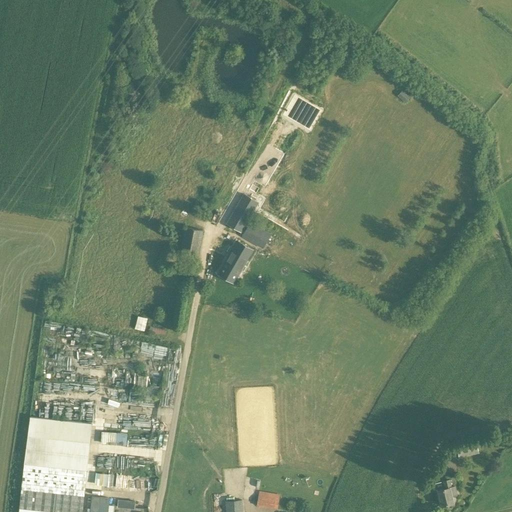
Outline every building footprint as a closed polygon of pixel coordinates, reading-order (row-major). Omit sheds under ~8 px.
[(402,91),(396,96),(404,103),(409,98),(402,91)] [(249,189),(256,193),(259,188),(252,184),(249,189)] [(256,203),(244,195),(232,216),(244,223),(256,203)] [(241,237),(264,247),(271,231),(248,221),(241,237)] [(197,258),(202,230),(185,226),(180,254),(197,258)] [(233,283),(247,258),(232,249),(217,274),(233,283)] [(138,315),(134,327),(144,330),(147,317),(138,315)] [(29,416),(18,511),(82,511),(84,496),(92,423),(29,416)] [(101,431),(101,443),(126,444),(127,431),(101,431)] [(459,458),(478,453),(475,440),(455,445),(459,458)] [(94,484),(106,485),(108,473),(96,472),(94,484)] [(435,492),(437,498),(439,497),(441,506),(453,503),(452,496),(457,495),(455,485),(451,486),(450,479),(442,480),(444,489),(437,490),(437,491),(435,492)] [(242,511),(241,490),(224,491),(225,511),(242,511)] [(256,505),(277,509),(280,494),(259,490),(256,505)] [(92,497),(90,511),(107,511),(109,498),(92,497)]
